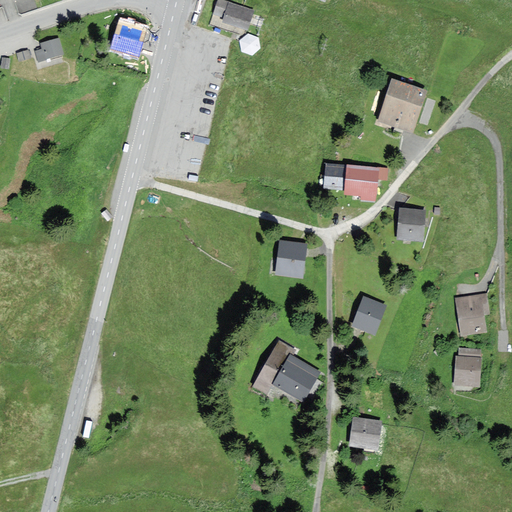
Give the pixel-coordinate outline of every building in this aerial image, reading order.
[(20,12),(37,6),(34,0),(17,0),(16,1),(20,12)] [(255,10),(224,0),(217,0),(211,19),(248,31),(255,10)] [(148,26),(121,18),(111,50),(138,58),(148,26)] [(249,55),(261,46),(251,31),(238,40),(249,55)] [(43,49),(36,51),(39,61),(63,54),(58,39),(41,44),(43,49)] [(19,59),(28,57),(26,50),(17,52),(19,59)] [(425,91),(393,80),(379,120),(411,131),(425,91)] [(426,96),(418,121),(428,124),(436,99),(426,96)] [(387,169),(327,164),(325,187),(346,189),(345,194),(363,196),(362,198),(375,200),(377,178),(387,178),(387,169)] [(424,211),(401,209),(399,238),(422,239),(424,211)] [(305,246),(281,242),(277,273),(301,276),(305,246)] [(486,295),(457,299),(462,334),(485,331),(483,314),(488,313),(486,295)] [(385,306),(365,298),(353,325),(374,333),(385,306)] [(295,350),(279,342),(255,386),(267,393),(273,382),(304,399),(319,371),(291,356),(295,350)] [(480,358),(457,357),(455,384),(479,386),(480,358)] [(380,422),(354,419),(351,445),(377,449),(380,422)]
